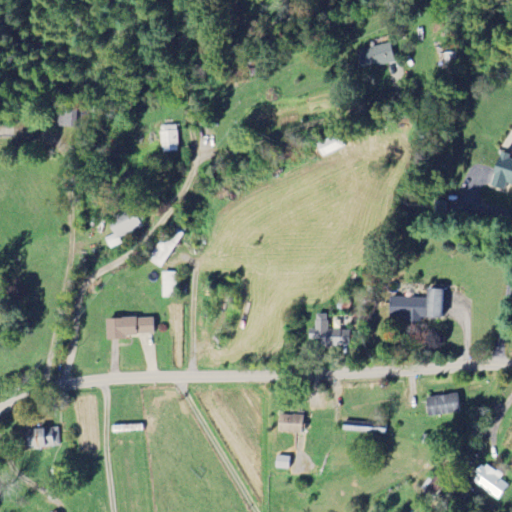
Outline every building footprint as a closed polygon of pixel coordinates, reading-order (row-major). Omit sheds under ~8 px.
[(360,67),(394,64),(392,45),(358,49),(360,67)] [(178,125),(160,126),(161,152),(179,152),(178,125)] [(316,145),(322,158),(344,147),(338,134),(316,145)] [(506,184),(511,186),(511,156),(500,153),(490,187),(504,191),(506,184)] [(115,237),(142,229),(136,211),(109,219),(115,237)] [(163,240),(148,260),(159,268),(185,233),(174,226),(164,240),(163,240)] [(442,290),(427,290),(426,299),(390,297),(389,320),(420,321),(421,318),(441,319),(442,290)] [(316,347),(350,346),(350,330),(328,330),(327,315),(315,315),(316,329),(309,329),(309,340),(316,340),(316,347)] [(124,335),(154,334),(153,318),(106,319),(107,340),(124,340),(124,335)] [(426,397),(427,416),(459,414),(458,395),(426,397)] [(302,434),(303,416),(279,415),(278,433),(302,434)] [(61,445),(58,426),(27,431),(30,450),(61,445)] [(472,481),(498,499),(509,484),(483,465),(472,481)]
